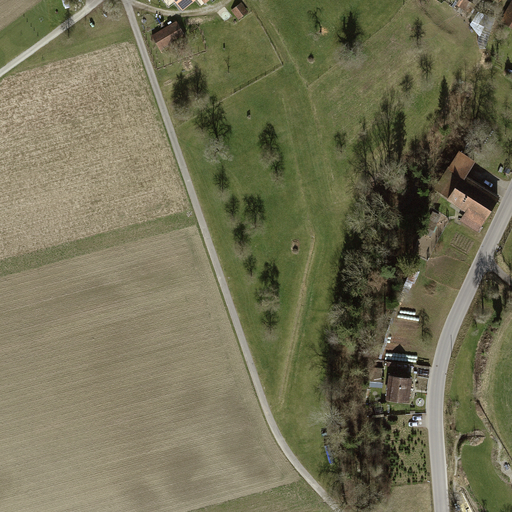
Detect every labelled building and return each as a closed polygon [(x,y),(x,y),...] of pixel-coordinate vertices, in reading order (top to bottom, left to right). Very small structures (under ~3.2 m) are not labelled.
[(171,0),(181,11),(194,0),(198,0),(203,5),(209,0),(171,0)] [(458,0),(461,1),(457,8),(468,15),(473,6),(463,0),(458,0)] [(511,0),(500,25),(511,30),(511,0)] [(241,4),(232,12),(240,22),(249,15),(241,4)] [(176,23),(151,37),(160,54),(185,40),(176,23)] [(474,161),(455,149),(439,173),(455,184),(445,200),(464,213),(459,221),(477,233),(499,199),(464,176),(474,161)] [(412,380),(390,377),(386,403),(408,406),(412,380)]
